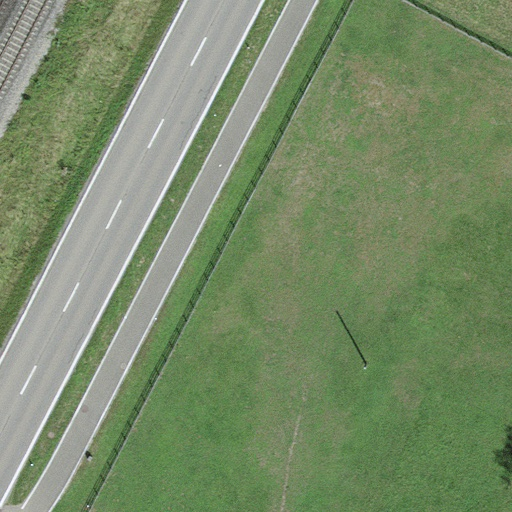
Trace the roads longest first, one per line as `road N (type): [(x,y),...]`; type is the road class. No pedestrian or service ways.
road 1 (track): [(27,511),(61,467),(302,0)]
road 2 (primary): [(0,435),(224,0)]
